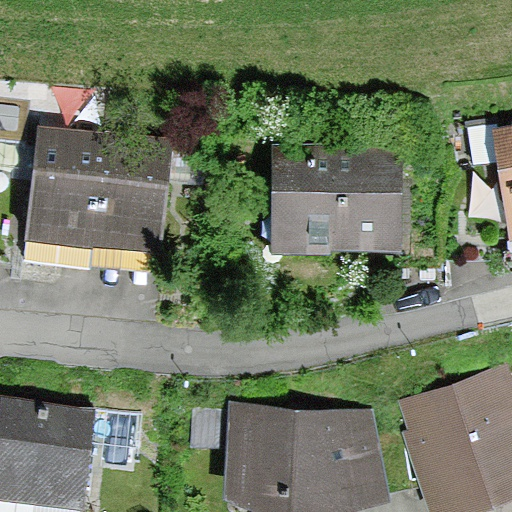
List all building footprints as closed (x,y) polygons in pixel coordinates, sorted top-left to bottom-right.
[(0,157),(0,252),(91,262),(94,236),(105,131),(38,124),(34,161),(0,157)] [(511,125),(499,128),(511,212),(511,125)] [(105,129),(105,131),(94,236),(161,243),(168,178),(202,181),(206,151),(171,148),(173,137),(105,129)] [(393,149),(282,148),(282,232),(392,233),(392,256),(441,256),(441,246),(442,191),(392,190),(393,149)] [(492,182),(442,182),(442,191),(441,246),(492,247),(492,182)] [(511,369),(503,372),(407,401),(444,505),(511,480),(511,369)] [(0,405),(0,511),(83,511),(94,417),(0,405)] [(328,416),(243,411),(238,484),(286,487),(286,496),(332,495),(332,489),(411,475),(401,419),(332,431),(328,416)]
